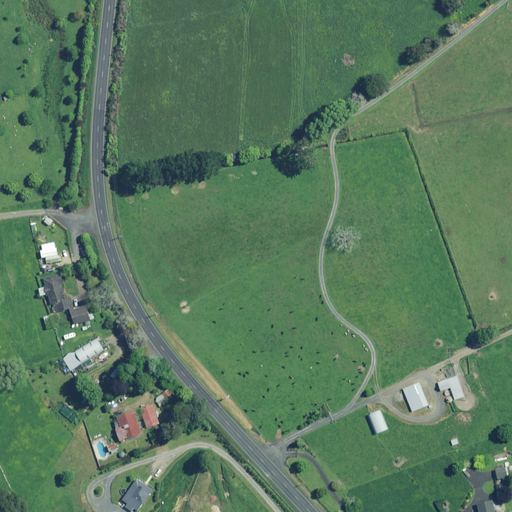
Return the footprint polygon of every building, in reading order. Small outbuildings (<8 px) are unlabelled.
[(65,292),(60,274),(42,278),(47,296),(48,295),(50,305),(54,304),(57,312),(70,309),(74,324),(90,320),(86,306),(74,309),(71,297),(61,300),(59,293),(65,292)] [(49,315),(42,317),(46,330),(53,328),(49,315)] [(104,350),(97,338),(72,354),(72,353),(63,358),(70,371),(104,350)] [(464,396),(457,376),(438,383),(441,391),(451,388),(455,400),(464,396)] [(429,405),(419,383),(403,390),(412,412),(429,405)] [(159,424),(153,404),(140,408),(146,428),(159,424)] [(141,434),(133,410),(117,416),(121,428),(115,429),(119,441),(141,434)] [(387,430),(380,411),(368,415),(375,434),(387,430)] [(508,477),(506,467),(495,470),(497,480),(508,477)] [(138,511),(153,489),(141,483),(124,507),(131,511),(134,509),(138,511)] [(494,511),(491,500),(477,504),(478,511),(494,511)] [(446,511),(450,511),(446,501),(438,505),(440,511),(446,511)]
